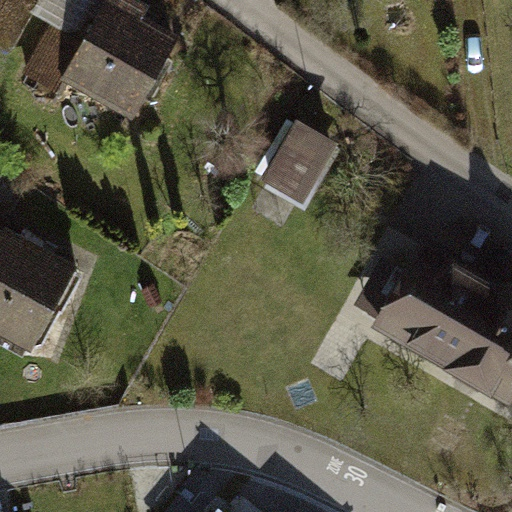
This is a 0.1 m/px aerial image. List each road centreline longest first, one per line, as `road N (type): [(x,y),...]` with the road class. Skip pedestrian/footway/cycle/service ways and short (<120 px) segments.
road 1 (residential): [(0,456),(174,429),(239,436),(333,468),(410,511)]
road 2 (residential): [(511,198),(239,0)]
